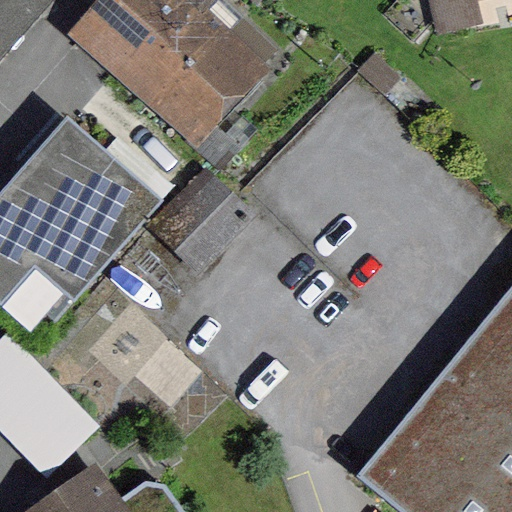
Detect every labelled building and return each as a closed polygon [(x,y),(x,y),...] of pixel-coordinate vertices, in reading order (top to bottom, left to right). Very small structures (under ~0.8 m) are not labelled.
[(0,0),(0,52),(46,0),(0,0)] [(192,28),(161,0),(114,0),(84,33),(197,136),(255,73),(198,21),(192,28)] [(426,0),(436,44),(484,33),(476,0),(426,0)] [(51,144),(0,202),(0,304),(41,341),(174,189),(117,139),(103,156),(118,169),(101,188),(51,144)] [(206,179),(158,229),(200,269),(248,219),(206,179)] [(511,511),(511,288),(356,478),(397,511),(511,511)] [(99,427),(9,336),(0,344),(0,427),(48,476),(99,427)] [(92,479),(46,511),(182,511),(164,486),(146,483),(113,507),(92,479)]
